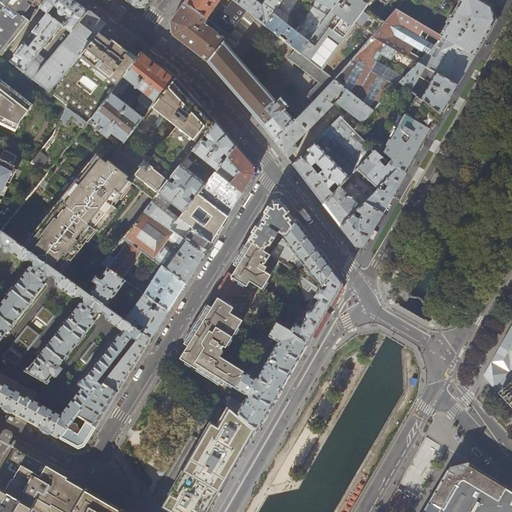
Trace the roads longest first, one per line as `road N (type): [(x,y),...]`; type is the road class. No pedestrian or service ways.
road 1 (residential): [(274,170),(93,453),(62,458),(0,422)]
road 2 (residential): [(511,27),(363,288)]
road 3 (residential): [(231,511),(363,288)]
road 4 (unclassified): [(141,33),(194,76),(274,170)]
road 5 (residential): [(362,511),(439,374)]
road 6 (unclassified): [(274,170),(363,288)]
road 7 (residential): [(511,249),(439,374)]
